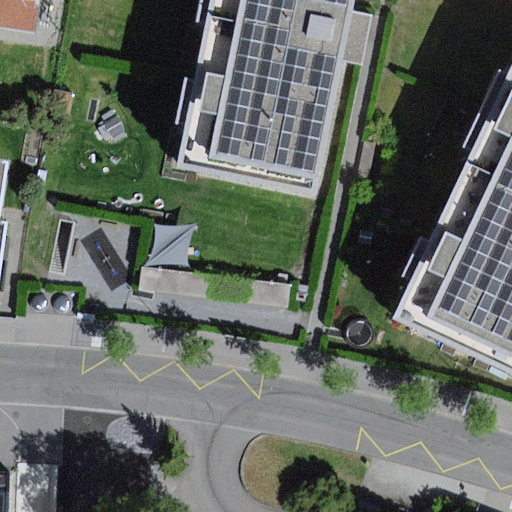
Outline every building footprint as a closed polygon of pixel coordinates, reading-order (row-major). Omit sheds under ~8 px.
[(0,0),(0,27),(36,33),(41,0),(0,0)] [(351,35),(358,0),(219,0),(186,165),(319,192),(351,35)] [(511,74),(397,316),(511,369),(511,74)] [(364,141),(357,176),(368,178),(376,143),(364,141)] [(0,221),(9,163),(0,161),(0,296),(1,297),(12,223),(0,221)] [(291,285),(146,269),(143,292),(288,309),(291,285)] [(13,511),(14,474),(0,473),(0,511),(13,511)]
